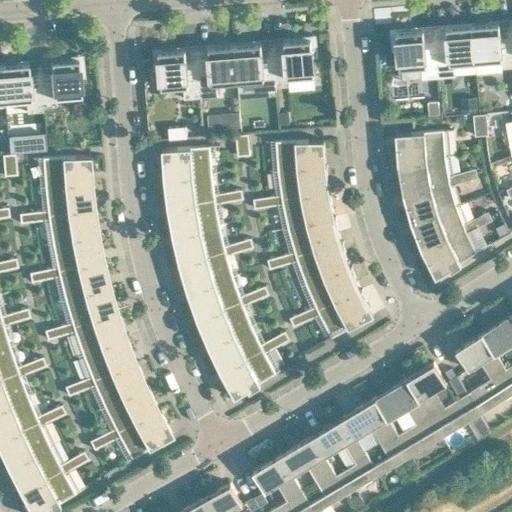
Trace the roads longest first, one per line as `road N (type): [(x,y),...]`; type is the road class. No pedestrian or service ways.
road 1 (residential): [(221,443),(169,336),(140,246),(114,0)]
road 2 (residential): [(425,317),(360,160),(343,0)]
road 3 (residential): [(221,443),(425,317)]
road 4 (residential): [(87,511),(221,443)]
